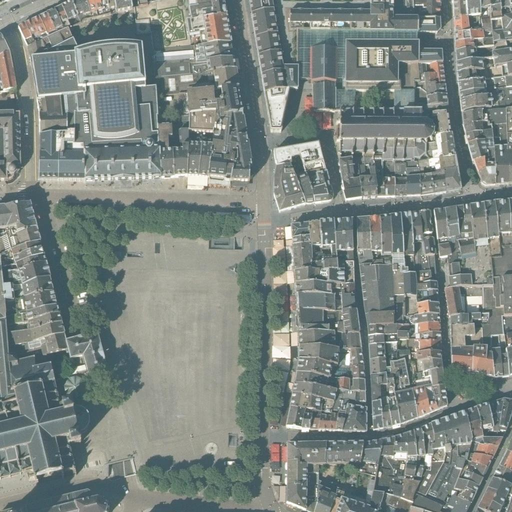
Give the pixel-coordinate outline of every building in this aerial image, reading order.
[(87,22),(92,21),(85,0),(80,0),(78,1),(86,23),(87,22)] [(85,0),(92,21),(98,19),(92,0),(85,0)] [(92,0),(98,19),(104,18),(99,0),(92,0)] [(99,0),(104,18),(110,16),(106,0),(99,0)] [(106,0),(110,16),(117,14),(117,13),(113,0),(106,0)] [(133,10),(130,0),(113,0),(117,13),(133,10)] [(135,9),(146,7),(144,0),(130,0),(133,10),(135,10),(135,9)] [(231,45),(229,32),(223,0),(174,0),(164,2),(154,3),(150,4),(150,6),(146,7),(135,9),(135,10),(137,35),(152,34),(153,51),(203,47),(205,47),(231,45)] [(248,0),(251,14),(251,15),(271,133),(281,133),(285,113),(289,95),(290,92),(290,83),(290,71),(290,27),(376,28),(376,35),(437,35),(440,31),(439,21),(439,20),(439,19),(414,19),(413,9),(412,0),(248,0)] [(414,19),(439,19),(440,19),(440,17),(440,0),(419,0),(412,0),(413,9),(414,19)] [(467,18),(466,8),(464,0),(452,0),(453,10),(453,20),(467,18)] [(468,34),(481,32),(477,0),(464,0),(466,8),(467,18),(468,34)] [(482,41),(492,40),(487,0),(477,0),(481,32),(482,41)] [(511,27),(511,21),(510,17),(508,17),(508,15),(500,17),(497,0),(487,0),(492,40),(493,45),(511,41),(511,27)] [(510,17),(508,6),(507,0),(497,0),(500,17),(508,15),(508,17),(510,17)] [(80,25),(86,23),(78,1),(71,4),(77,18),(78,18),(81,24),(80,24),(80,25)] [(69,23),(77,18),(71,4),(61,9),(70,30),(80,25),(80,24),(71,29),(69,23)] [(62,33),(69,31),(70,30),(61,9),(54,12),(61,26),(62,33)] [(56,36),(62,33),(61,26),(54,12),(46,15),(56,36)] [(49,39),(56,36),(46,15),(39,19),(47,35),(49,39)] [(493,49),(493,45),(492,40),(482,41),(481,32),(468,34),(467,18),(453,20),(454,36),(455,45),(474,41),(475,45),(482,44),(483,50),(493,49)] [(39,38),(47,35),(39,19),(26,26),(32,38),(37,35),(39,38)] [(35,45),(32,38),(26,26),(19,29),(28,48),(35,45)] [(28,48),(31,65),(33,65),(33,61),(74,42),(69,31),(62,33),(56,36),(49,39),(35,45),(28,48)] [(0,58),(9,54),(1,37),(0,37),(0,58)] [(455,53),(483,50),(482,44),(475,45),(474,41),(455,45),(455,53)] [(506,67),(511,66),(511,41),(493,45),(493,49),(494,59),(495,69),(482,71),(483,81),(485,81),(503,79),(502,68),(506,67)] [(33,65),(31,65),(36,96),(38,97),(39,97),(45,97),(45,95),(44,89),(58,88),(86,84),(86,77),(144,71),(142,52),(144,52),(143,48),(140,48),(139,45),(127,46),(127,47),(114,47),(108,47),(101,48),(91,50),(82,53),(79,53),(78,51),(74,42),(33,61),(33,65)] [(207,63),(233,60),(231,45),(205,47),(203,47),(153,51),(154,62),(154,68),(155,68),(207,63)] [(456,64),(494,59),(493,49),(483,50),(455,53),(456,64)] [(413,83),(420,82),(418,66),(442,64),(441,53),(418,53),(418,52),(356,52),(355,93),(413,93),(413,89),(413,83)] [(0,58),(0,93),(3,93),(4,94),(16,91),(9,54),(0,58)] [(457,74),(482,71),(495,69),(494,59),(456,64),(457,74)] [(208,74),(235,72),(233,60),(207,63),(155,68),(156,79),(161,78),(190,75),(208,74)] [(336,85),(336,84),(336,60),(335,60),(311,60),(311,84),(336,85)] [(436,87),(445,87),(443,75),(442,65),(442,64),(418,66),(420,82),(427,82),(427,85),(435,84),(436,87)] [(511,77),(511,66),(506,67),(502,68),(503,79),(505,79),(508,78),(511,77)] [(75,134),(75,139),(74,147),(84,147),(84,151),(146,149),(159,148),(158,128),(157,118),(158,118),(157,97),(155,88),(145,89),(145,86),(144,71),(86,77),(86,84),(58,88),(59,94),(45,95),(45,97),(39,97),(38,97),(36,96),(37,101),(66,99),(67,114),(67,119),(67,134),(75,134)] [(458,84),(483,81),(482,71),(457,74),(458,84)] [(185,95),(238,90),(235,72),(208,74),(190,75),(161,78),(163,97),(184,95),(185,95)] [(497,111),(505,111),(511,109),(511,77),(508,78),(505,79),(503,79),(485,81),(483,81),(458,84),(459,95),(486,91),(489,90),(494,89),(495,90),(497,109),(497,111)] [(428,98),(446,96),(445,87),(436,87),(435,84),(427,85),(427,82),(420,82),(413,83),(413,89),(421,89),(428,93),(428,98)] [(335,113),(335,112),(335,93),(335,91),(333,91),(333,92),(314,92),(314,88),(312,88),(312,95),(313,114),(335,113)] [(424,107),(447,105),(446,96),(428,98),(428,93),(421,89),(413,89),(413,93),(413,105),(423,105),(424,107)] [(460,102),(461,114),(492,110),(497,109),(495,90),(494,89),(489,90),(490,97),(460,102)] [(215,119),(231,117),(242,116),(238,90),(185,95),(185,105),(183,105),(184,115),(189,114),(189,117),(191,117),(191,116),(202,115),(202,114),(216,115),(215,119)] [(460,102),(490,97),(489,90),(486,91),(459,95),(460,102)] [(38,109),(39,115),(67,114),(66,99),(37,101),(38,108),(37,108),(38,109)] [(428,115),(448,115),(447,105),(424,107),(423,105),(413,105),(413,111),(420,111),(420,113),(428,113),(428,115)] [(495,187),(508,186),(511,186),(511,185),(511,135),(506,136),(505,111),(497,111),(486,112),(487,117),(486,118),(487,124),(488,128),(490,128),(491,133),(494,160),(495,187)] [(339,144),(339,153),(338,153),(338,155),(339,155),(339,158),(340,158),(340,159),(341,159),(351,159),(352,159),(357,159),(362,159),(363,159),(364,159),(372,159),(373,159),(374,159),(382,158),(382,163),(394,163),(395,163),(403,163),(405,163),(416,162),(416,159),(420,159),(424,153),(424,147),(419,142),(424,142),(424,146),(425,146),(425,145),(425,142),(426,142),(428,141),(431,145),(432,144),(430,141),(432,139),(435,141),(436,139),(433,137),(434,135),(438,136),(438,134),(434,133),(434,132),(438,132),(438,130),(434,130),(433,128),(437,126),(437,125),(433,127),(432,125),(435,123),(434,122),(431,124),(429,124),(432,120),(431,119),(428,123),(426,122),(426,118),(424,118),(424,122),(417,122),(417,118),(415,118),(413,118),(413,112),(396,112),(395,112),(385,112),(384,112),(376,112),(374,112),(366,112),(365,112),(356,112),(354,112),(341,112),(339,112),(338,112),(335,112),(335,113),(338,113),(339,113),(339,123),(336,123),(336,125),(339,125),(339,133),(339,134),(339,141),(336,141),(336,144),(339,144)] [(481,125),(487,124),(486,118),(482,118),(481,113),(461,116),(463,127),(481,125)] [(40,137),(41,137),(67,135),(67,134),(67,119),(67,114),(39,115),(39,121),(40,137)] [(214,131),(215,119),(216,115),(202,114),(202,115),(191,116),(191,117),(189,117),(189,131),(189,133),(214,134),(214,131)] [(0,181),(8,182),(13,180),(19,173),(21,167),(20,115),(0,115),(0,181)] [(438,136),(451,135),(448,115),(428,115),(428,120),(426,122),(428,123),(431,119),(432,120),(429,124),(431,124),(434,122),(435,123),(432,125),(433,127),(437,125),(437,126),(433,128),(434,130),(438,130),(438,132),(434,132),(434,133),(438,134),(438,136)] [(227,140),(246,137),(242,116),(231,117),(227,140)] [(229,181),(233,155),(235,142),(227,140),(231,117),(215,119),(214,131),(216,131),(216,130),(219,130),(219,132),(221,132),(221,131),(225,131),(223,146),(213,144),(212,146),(211,146),(208,179),(223,181),(224,182),(227,182),(228,181),(229,181)] [(481,134),(491,133),(490,128),(488,128),(487,124),(481,125),(463,127),(465,136),(481,134)] [(161,179),(174,178),(173,151),(169,152),(168,138),(172,138),(172,127),(158,128),(159,148),(161,179)] [(174,178),(187,178),(187,164),(188,145),(189,133),(189,131),(179,131),(181,151),(173,151),(174,178)] [(484,162),(494,160),(491,133),(481,134),(483,143),(467,145),(468,149),(469,149),(472,161),(473,163),(484,162)] [(39,181),(58,182),(58,147),(74,147),(75,139),(75,134),(67,134),(67,135),(41,137),(41,140),(40,155),(39,155),(39,181)] [(467,142),(467,145),(483,143),(481,134),(465,136),(467,142)] [(439,160),(454,159),(454,157),(453,151),(451,135),(438,136),(434,135),(433,137),(436,139),(435,141),(432,139),(430,141),(432,144),(431,145),(428,141),(426,142),(426,145),(425,145),(425,146),(425,147),(424,147),(424,153),(427,162),(429,161),(439,160)] [(250,181),(253,178),(246,137),(227,140),(235,142),(233,155),(229,181),(238,182),(249,182),(250,182),(250,181)] [(198,178),(199,178),(202,146),(188,145),(187,164),(187,178),(198,178)] [(310,191),(314,205),(315,205),(328,203),(328,202),(331,198),(332,198),(330,193),(330,191),(329,190),(328,184),(320,151),(318,145),(275,154),(276,166),(276,169),(292,169),(292,161),(300,158),(305,173),(310,191)] [(211,146),(202,146),(199,178),(208,179),(211,146)] [(58,182),(85,182),(84,151),(84,147),(74,147),(58,147),(58,182)] [(161,180),(161,179),(159,148),(146,149),(84,151),(85,182),(119,181),(126,181),(161,180)] [(279,214),(306,206),(301,193),(295,176),(305,173),(300,158),(292,161),(292,169),(276,169),(275,178),(273,187),(274,195),(274,197),(279,212),(279,214)] [(382,163),(382,158),(374,159),(373,159),(377,199),(383,199),(394,199),(394,163),(382,163)] [(338,159),(341,179),(342,182),(359,180),(358,177),(359,177),(359,176),(357,159),(352,159),(351,159),(341,159),(340,159),(338,159)] [(377,199),(373,159),(372,159),(364,159),(363,159),(365,175),(359,176),(359,177),(358,177),(359,180),(360,192),(362,200),(369,200),(377,199)] [(439,160),(443,194),(455,192),(454,190),(457,186),(459,186),(454,159),(439,160)] [(429,161),(427,162),(416,162),(419,185),(420,197),(433,195),(443,194),(439,160),(429,161)] [(486,188),(495,187),(494,160),(484,162),(486,172),(478,177),(480,182),(481,186),(486,188)] [(419,198),(420,197),(419,185),(416,162),(405,163),(406,185),(406,198),(407,198),(407,197),(419,197),(419,198)] [(484,162),(473,163),(478,177),(486,172),(484,162)] [(406,198),(406,185),(405,163),(403,163),(395,163),(394,163),(394,199),(406,198)] [(314,205),(310,191),(305,173),(295,176),(301,193),(306,206),(314,205)] [(362,200),(360,192),(359,180),(342,182),(344,195),(344,196),(345,201),(345,203),(347,203),(347,202),(360,200),(360,201),(362,200)] [(511,202),(508,203),(510,237),(498,237),(500,260),(490,262),(493,288),(482,288),(483,297),(482,316),(488,315),(488,321),(488,325),(478,326),(479,336),(479,345),(480,348),(473,348),(473,349),(464,349),(464,354),(491,351),(491,338),(498,337),(503,337),(501,318),(511,317),(511,202)] [(494,204),(498,237),(510,237),(508,203),(494,204)] [(490,262),(500,260),(498,237),(494,204),(484,206),(490,262)] [(18,232),(37,229),(30,205),(0,208),(0,226),(17,226),(18,232)] [(490,262),(484,206),(483,206),(471,208),(470,207),(470,208),(473,240),(477,276),(479,289),(482,288),(493,288),(490,262)] [(466,241),(473,240),(470,208),(469,208),(463,209),(466,241)] [(474,277),(477,276),(473,240),(466,241),(463,209),(456,210),(456,209),(455,210),(446,212),(446,211),(445,212),(449,246),(448,246),(451,258),(447,258),(447,261),(455,259),(456,263),(470,260),(470,264),(472,264),(474,277)] [(439,260),(447,258),(451,258),(448,246),(449,246),(445,212),(433,213),(439,260)] [(424,258),(434,257),(434,255),(434,253),(434,252),(433,252),(433,249),(433,248),(433,246),(433,245),(433,244),(432,244),(432,242),(432,240),(431,236),(432,236),(431,234),(431,230),(431,229),(430,229),(430,225),(430,223),(429,219),(429,218),(429,215),(429,213),(419,214),(424,258)] [(436,283),(434,257),(424,258),(419,214),(410,215),(414,276),(414,285),(436,283)] [(406,276),(414,276),(410,215),(401,217),(403,271),(406,271),(406,276)] [(399,271),(403,271),(401,217),(390,218),(393,319),(406,318),(404,298),(401,299),(399,271)] [(394,327),(393,319),(390,218),(380,219),(382,264),(372,264),(372,267),(359,267),(364,310),(365,317),(368,317),(370,328),(394,327)] [(369,220),(372,264),(382,264),(380,219),(369,220)] [(372,267),(372,264),(369,220),(356,221),(356,240),(357,253),(358,259),(359,264),(359,267),(372,267)] [(353,264),(353,261),(352,241),(352,222),(343,222),(334,223),(336,263),(353,264)] [(322,265),(336,263),(334,223),(319,224),(322,265)] [(312,266),(322,265),(319,224),(308,226),(310,240),(310,247),(312,266)] [(1,250),(40,243),(37,229),(18,232),(17,226),(0,226),(0,256),(1,257),(0,253),(1,250)] [(292,242),(310,240),(308,226),(291,228),(292,242)] [(292,249),(310,247),(310,240),(292,242),(292,248),(292,249)] [(1,259),(13,257),(42,250),(40,243),(1,250),(0,253),(1,257),(1,259)] [(312,273),(312,266),(310,247),(292,249),(292,248),(288,248),(290,272),(294,272),(294,273),(312,273)] [(1,259),(2,266),(15,264),(44,257),(42,250),(13,257),(1,259)] [(17,270),(46,264),(44,257),(15,264),(2,266),(2,267),(2,272),(17,270)] [(449,279),(474,277),(472,264),(470,264),(470,260),(456,263),(455,259),(447,261),(449,279)] [(329,286),(354,286),(353,264),(336,263),(322,265),(323,273),(328,273),(329,286)] [(21,285),(50,280),(46,264),(17,270),(2,272),(4,286),(21,285)] [(327,286),(329,286),(328,273),(323,273),(322,265),(312,266),(312,273),(294,273),(295,285),(327,286)] [(74,412),(73,411),(71,405),(62,408),(60,408),(54,383),(50,366),(36,370),(35,359),(18,362),(17,355),(9,356),(8,347),(7,331),(7,326),(6,320),(6,317),(5,301),(4,286),(2,272),(2,267),(0,267),(0,480),(0,481),(1,481),(2,480),(10,478),(11,479),(11,478),(20,476),(21,477),(22,476),(33,473),(34,478),(28,480),(29,482),(35,481),(35,482),(36,482),(37,487),(39,486),(38,480),(61,474),(62,480),(65,479),(63,473),(73,471),(74,477),(77,476),(69,445),(71,444),(71,446),(73,446),(73,445),(76,444),(76,445),(77,445),(77,444),(79,443),(80,444),(81,444),(79,437),(80,437),(80,436),(82,436),(84,435),(85,435),(85,434),(87,431),(88,431),(88,430),(88,428),(89,425),(90,425),(89,424),(89,421),(88,419),(88,418),(87,418),(85,416),(84,415),(85,414),(84,413),(83,414),(80,412),(79,412),(79,411),(78,411),(77,412),(76,412),(74,412)] [(430,306),(438,306),(437,292),(437,290),(415,291),(414,285),(414,276),(406,276),(406,271),(403,271),(399,271),(401,299),(404,298),(416,298),(416,302),(424,302),(424,303),(429,303),(430,306)] [(450,290),(479,289),(477,276),(474,277),(449,279),(450,290)] [(24,298),(54,294),(50,280),(21,285),(4,286),(5,301),(24,298)] [(295,297),(328,297),(327,286),(295,285),(295,297)] [(334,297),(354,294),(354,286),(329,286),(327,286),(328,297),(334,297)] [(450,318),(463,317),(482,316),(483,297),(482,288),(479,289),(450,290),(444,291),(449,318),(450,318)] [(7,326),(25,323),(23,313),(57,308),(54,294),(24,298),(25,310),(18,311),(18,315),(6,317),(6,320),(7,326)] [(330,312),(356,312),(354,297),(354,294),(334,297),(328,297),(328,312),(330,312)] [(296,313),(328,312),(328,297),(295,297),(296,313)] [(406,318),(439,316),(438,306),(430,306),(429,303),(424,303),(424,302),(416,302),(416,298),(404,298),(406,318)] [(164,303),(163,321),(177,322),(177,317),(182,318),(183,304),(164,303)] [(23,313),(25,323),(59,316),(57,308),(23,313)] [(298,334),(331,335),(330,312),(328,312),(296,313),(298,334)] [(345,336),(359,336),(356,312),(330,312),(331,335),(334,335),(345,336)] [(450,318),(450,328),(468,327),(476,326),(476,322),(488,321),(488,315),(482,316),(463,317),(450,318)] [(27,331),(62,324),(59,316),(25,323),(27,331)] [(397,327),(440,325),(439,316),(406,318),(393,319),(394,327),(397,327)] [(509,378),(511,376),(511,317),(501,318),(503,337),(498,337),(499,351),(506,350),(508,378),(509,378)] [(450,338),(479,336),(478,326),(488,325),(488,321),(476,322),(476,326),(468,327),(450,328),(450,338)] [(68,351),(66,343),(62,324),(27,331),(13,333),(12,330),(7,331),(8,347),(22,345),(23,351),(41,347),(43,356),(48,355),(49,356),(68,351)] [(397,336),(440,334),(440,325),(397,327),(397,336)] [(397,341),(397,336),(397,327),(394,327),(370,328),(367,328),(368,346),(397,344),(397,341)] [(299,348),(334,351),(334,335),(331,335),(298,334),(299,348)] [(424,343),(440,343),(440,334),(397,336),(397,341),(423,340),(424,343)] [(66,343),(68,351),(70,361),(83,358),(87,374),(88,380),(109,374),(97,335),(66,343)] [(345,351),(361,350),(359,336),(345,336),(334,335),(334,351),(345,351)] [(464,361),(464,354),(464,349),(473,349),(473,348),(480,348),(479,345),(479,336),(450,338),(451,350),(451,369),(452,370),(453,370),(464,361)] [(410,355),(440,354),(440,343),(424,343),(423,340),(397,341),(397,344),(397,352),(410,351),(410,355)] [(397,356),(397,352),(397,344),(368,346),(369,361),(384,359),(384,357),(397,356)] [(351,361),(362,360),(361,350),(345,351),(334,351),(299,348),(298,361),(333,366),(338,367),(338,358),(351,358),(351,361)] [(502,380),(508,378),(506,350),(499,351),(502,380)] [(407,364),(415,363),(441,362),(440,354),(410,355),(410,351),(397,352),(397,356),(397,363),(407,364)] [(493,380),(494,381),(491,351),(464,354),(464,361),(473,360),(472,375),(473,375),(484,378),(485,378),(486,378),(493,380)] [(494,381),(502,380),(499,351),(491,351),(494,381)] [(369,361),(370,374),(386,373),(385,370),(391,369),(390,363),(397,363),(397,356),(384,357),(384,359),(369,361)] [(334,380),(364,382),(363,368),(362,360),(351,361),(352,368),(338,367),(333,366),(334,380)] [(471,375),(472,375),(473,360),(464,361),(453,370),(457,371),(458,371),(463,372),(463,373),(465,373),(471,375)] [(296,374),(332,380),(334,380),(333,366),(298,361),(296,374)] [(421,375),(442,370),(441,362),(415,363),(416,376),(421,375)] [(416,420),(417,420),(412,392),(416,376),(415,363),(407,364),(397,363),(390,363),(391,369),(385,370),(386,373),(370,374),(370,377),(385,376),(392,376),(399,375),(407,424),(408,423),(416,420)] [(432,389),(444,387),(442,370),(421,375),(422,380),(430,379),(432,389)] [(294,385),(333,390),(332,380),(296,374),(294,385)] [(400,426),(407,424),(399,375),(392,376),(400,426)] [(434,400),(432,389),(430,379),(422,380),(421,375),(416,376),(412,392),(417,420),(427,416),(437,412),(434,400)] [(370,377),(370,388),(379,387),(379,385),(381,384),(382,387),(383,387),(383,391),(387,391),(385,376),(370,377)] [(392,428),(400,426),(392,376),(385,376),(387,391),(392,428)] [(333,390),(365,394),(364,382),(334,380),(332,380),(333,390)] [(371,404),(380,403),(380,391),(383,391),(383,387),(382,387),(381,384),(379,385),(379,387),(370,388),(371,404)] [(346,414),(349,401),(365,404),(365,394),(333,390),(294,385),(292,395),(334,402),(333,412),(339,413),(346,414)] [(444,387),(432,389),(434,400),(437,412),(446,408),(444,387)] [(383,430),(392,428),(387,391),(383,391),(380,391),(380,403),(383,430)] [(333,414),(333,412),(334,402),(292,395),(290,408),(313,411),(333,414)] [(351,433),(354,433),(366,433),(366,420),(365,404),(349,401),(346,414),(345,420),(341,432),(344,433),(344,432),(351,432),(351,433)] [(498,431),(505,433),(510,417),(511,411),(511,402),(503,401),(495,403),(498,430),(498,431)] [(373,432),(383,430),(380,403),(371,404),(373,431),(373,432)] [(497,433),(505,433),(498,431),(498,430),(495,403),(487,406),(493,430),(494,433),(497,433)] [(482,433),(493,430),(487,406),(486,406),(484,407),(483,407),(479,409),(479,408),(478,408),(479,409),(477,409),(476,409),(482,433)] [(297,430),(301,430),(304,414),(312,415),(313,411),(290,408),(288,417),(286,428),(286,429),(290,429),(291,429),(296,430),(297,430)] [(484,446),(483,439),(482,433),(476,409),(465,413),(471,440),(468,454),(473,455),(475,448),(478,449),(478,445),(484,446)] [(309,431),(318,431),(321,417),(332,417),(333,414),(313,411),(312,415),(309,431)] [(318,431),(335,432),(339,413),(333,412),(333,414),(332,417),(321,417),(318,431)] [(335,432),(341,432),(345,420),(346,414),(339,413),(335,432)] [(467,461),(468,454),(471,440),(465,413),(464,414),(464,415),(452,419),(451,418),(450,419),(451,420),(442,423),(441,422),(440,422),(446,449),(445,449),(446,456),(444,463),(443,465),(426,497),(448,507),(452,497),(453,493),(458,480),(464,465),(465,461),(467,461)] [(301,430),(309,431),(312,415),(304,414),(301,430)] [(443,465),(444,463),(446,456),(445,449),(446,449),(440,422),(431,426),(435,446),(432,447),(432,456),(431,464),(430,473),(423,471),(421,479),(419,484),(416,492),(426,497),(443,465)] [(431,464),(432,456),(432,447),(435,446),(431,426),(420,431),(425,455),(423,471),(430,473),(431,464)] [(421,479),(423,471),(425,455),(420,431),(414,433),(414,435),(417,458),(414,478),(421,479)] [(414,479),(414,478),(417,458),(414,435),(414,433),(406,436),(407,461),(406,478),(414,479)] [(484,446),(498,449),(502,440),(505,433),(497,433),(496,440),(483,439),(484,446)] [(393,460),(407,461),(406,436),(395,439),(393,460)] [(405,478),(406,478),(407,461),(393,460),(395,439),(381,442),(376,477),(375,482),(373,493),(383,494),(397,497),(401,499),(404,481),(405,478)] [(358,473),(376,477),(381,442),(370,444),(364,445),(364,444),(363,445),(360,465),(358,473)] [(325,466),(337,466),(349,466),(360,465),(363,445),(352,445),(352,444),(350,444),(350,445),(349,445),(339,445),(337,445),(336,445),(326,445),(325,445),(325,466)] [(325,466),(325,445),(323,445),(318,445),(316,445),(306,446),(306,465),(319,467),(326,467),(325,466)] [(473,455),(492,459),(498,449),(484,446),(478,445),(478,449),(475,448),(473,455)] [(287,463),(306,465),(306,446),(289,446),(287,446),(287,463)] [(511,473),(511,454),(507,452),(499,468),(511,473)] [(467,461),(488,468),(492,459),(473,455),(468,454),(467,461)] [(484,477),(488,468),(467,461),(465,461),(464,465),(474,469),(473,473),(484,477)] [(318,488),(318,487),(318,483),(319,467),(306,465),(287,463),(287,487),(306,488),(318,488)] [(479,488),(484,477),(473,473),(474,469),(464,465),(458,480),(479,488)] [(511,473),(499,468),(492,480),(511,487),(511,473)] [(463,489),(476,495),(479,488),(458,480),(453,493),(458,495),(460,495),(463,489)] [(501,508),(507,510),(511,495),(511,487),(492,480),(488,490),(496,495),(491,505),(501,509),(501,508)] [(378,511),(383,494),(373,493),(375,482),(369,481),(365,501),(356,498),(350,511),(378,511)] [(452,511),(458,500),(452,497),(448,507),(426,497),(416,492),(419,484),(404,481),(401,499),(413,504),(411,508),(423,511),(424,511),(452,511)] [(314,511),(330,511),(336,498),(336,490),(318,483),(318,487),(318,488),(318,498),(318,501),(314,511)] [(318,488),(306,488),(287,487),(286,504),(288,505),(304,511),(306,511),(314,511),(318,501),(318,498),(318,488)] [(452,497),(458,500),(471,505),(476,495),(463,489),(460,495),(458,495),(453,493),(452,497)] [(330,511),(350,511),(356,498),(343,493),(336,490),(336,498),(330,511)] [(506,511),(507,510),(501,508),(501,509),(491,505),(496,495),(488,490),(478,510),(481,511),(506,511)] [(109,511),(110,511),(108,505),(104,500),(97,498),(93,499),(92,495),(87,492),(81,494),(54,500),(4,511),(109,511)] [(409,511),(411,508),(413,504),(401,499),(397,497),(383,494),(378,511),(409,511)] [(452,511),(467,511),(471,505),(458,500),(452,511)]
